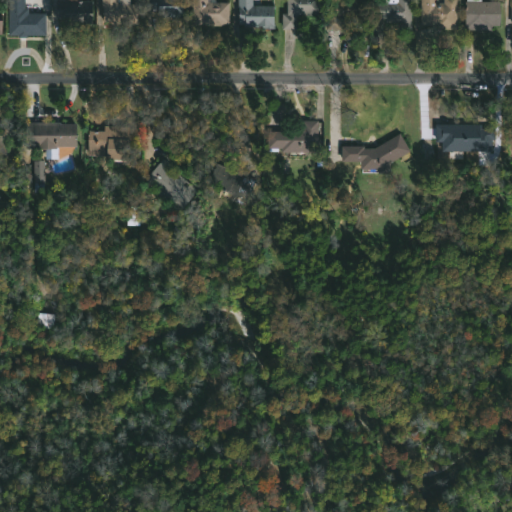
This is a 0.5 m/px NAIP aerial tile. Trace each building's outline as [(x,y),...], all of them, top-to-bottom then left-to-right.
[(23,0),(24,4),(38,4),(38,12),(44,12),(44,34),(26,35),(26,37),(16,37),(16,34),(7,35),(7,0),(23,0)] [(55,0),(90,1),(90,23),(61,22),(61,19),(55,19),(55,0)] [(130,0),(130,3),(136,4),(135,23),(100,23),(100,0),(130,0)] [(180,0),(180,12),(145,11),(145,0),(180,0)] [(214,0),(214,1),(227,1),(228,24),(191,25),(191,0),(214,0)] [(251,0),(251,5),(272,5),(272,29),(261,29),(261,26),(237,25),(237,0),(251,0)] [(285,29),(281,29),(281,13),(285,13),(285,0),(316,0),(316,30),(285,29)] [(329,31),(324,31),(323,0),(357,0),(357,18),(338,18),(338,31),(329,31)] [(403,0),(403,2),(410,2),(410,25),(382,24),(383,18),(371,18),(371,2),(384,2),(384,0),(403,0)] [(436,0),(437,2),(442,2),(442,0),(456,0),(456,28),(433,28),(433,24),(419,25),(419,0),(436,0)] [(480,0),(480,1),(499,1),(499,25),(490,25),(490,30),(464,30),(464,0),(480,0)] [(317,119),(317,151),(279,152),(279,148),(266,148),(266,130),(299,130),(299,119),(317,119)] [(62,122),(62,123),(80,123),(79,145),(60,145),(60,147),(61,147),(61,158),(50,158),(50,148),(28,148),(28,121),(62,122)] [(491,139),(491,150),(473,150),(473,146),(462,146),(462,158),(448,158),(448,150),(434,150),(434,123),(493,123),(493,139),(491,139)] [(127,129),(125,160),(104,159),(104,155),(86,154),(87,130),(102,131),(103,124),(127,126),(127,129)] [(399,133),(408,150),(389,162),(389,169),(359,169),(359,161),(340,161),(340,146),(363,146),(363,148),(374,148),(399,133)] [(198,188),(180,209),(144,179),(162,158),(198,188)] [(43,160),(32,161),(33,186),(44,185),(43,160)] [(249,196),(254,175),(213,166),(209,187),(249,196)] [(37,327),(53,327),(53,313),(37,313),(37,327)]
